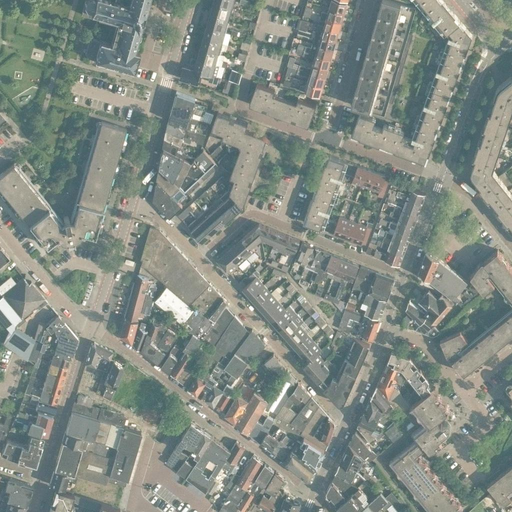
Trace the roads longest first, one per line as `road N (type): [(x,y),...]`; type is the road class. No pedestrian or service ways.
road 1 (residential): [(91,326),(313,494)]
road 2 (residential): [(405,272),(259,215),(198,258)]
road 3 (residential): [(344,420),(198,258)]
road 4 (tertiary): [(131,204),(188,0)]
road 5 (residential): [(91,326),(41,477)]
road 6 (tertiary): [(442,178),(482,60),(495,46)]
road 7 (residential): [(327,138),(367,0)]
road 8 (residential): [(0,226),(91,326)]
road 9 (tertiary): [(91,326),(131,204)]
road 10 (residential): [(442,178),(327,138)]
